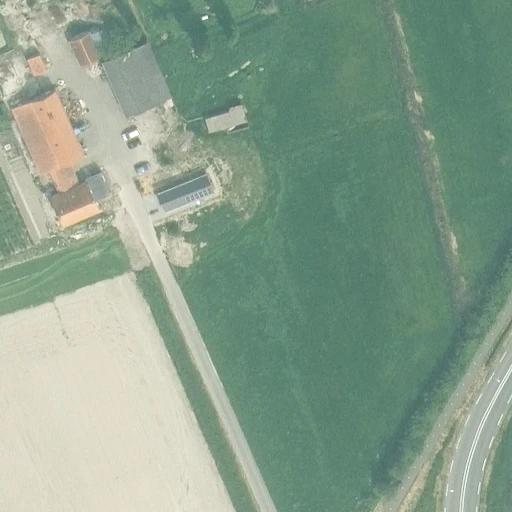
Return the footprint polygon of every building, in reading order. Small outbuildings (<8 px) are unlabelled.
[(80,64),(108,51),(104,42),(96,46),(89,32),(69,41),(80,64)] [(145,39),(101,59),(126,116),(170,96),(145,39)] [(34,75),(46,70),(39,54),(27,59),(34,75)] [(91,189),(105,183),(100,171),(85,178),(86,181),(79,184),(69,161),(84,155),(55,89),(12,108),(41,173),(49,170),(60,193),(50,197),(63,225),(100,209),(91,189)] [(209,132),(246,121),(241,104),(228,108),(229,111),(205,119),(209,132)] [(206,173),(157,193),(164,209),(213,189),(206,173)]
